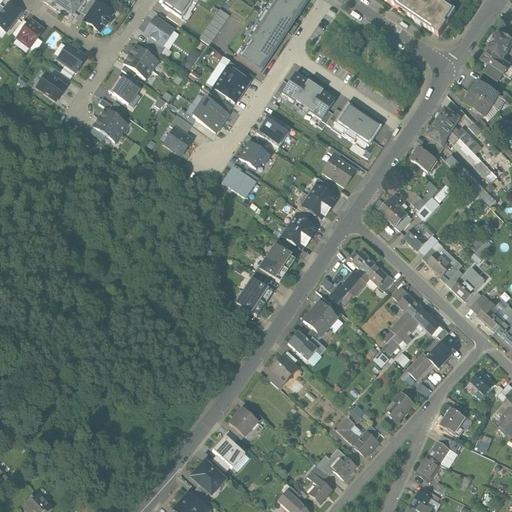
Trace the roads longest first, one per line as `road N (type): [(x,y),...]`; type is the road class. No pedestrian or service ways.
road 1 (residential): [(135,511),(250,366),(350,218)]
road 2 (residential): [(350,218),(484,344)]
road 3 (residential): [(350,218),(436,91),(441,68)]
road 4 (residential): [(212,169),(290,52)]
road 5 (residential): [(334,511),(425,417)]
